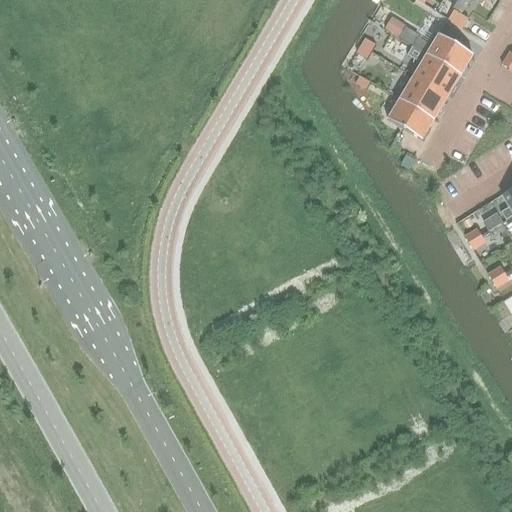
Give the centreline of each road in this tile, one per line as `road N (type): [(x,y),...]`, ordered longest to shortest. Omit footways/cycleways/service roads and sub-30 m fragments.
road 1 (unclassified): [(263,511),(172,342),(160,264),(173,203),(293,0)]
road 2 (primary): [(200,511),(0,154)]
road 3 (primary): [(0,331),(101,511)]
